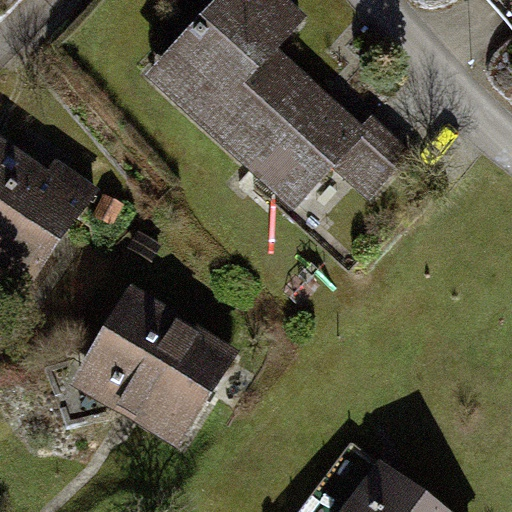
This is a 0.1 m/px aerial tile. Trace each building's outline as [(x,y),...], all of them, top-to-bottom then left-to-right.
[(221,5),(168,65),(197,91),(184,105),(255,169),(315,103),(321,97),(273,54),(302,22),(277,0),(230,0),(224,7),(221,5)] [(357,140),(315,103),(255,169),(298,208),(338,164),(375,197),(412,156),(373,122),(357,140)] [(0,265),(32,288),(97,194),(76,179),(66,193),(0,147),(0,265)] [(132,299),(89,371),(120,390),(113,401),(184,444),(234,359),(132,299)] [(386,471),(355,448),(308,511),(441,511),(388,472),(386,471)]
